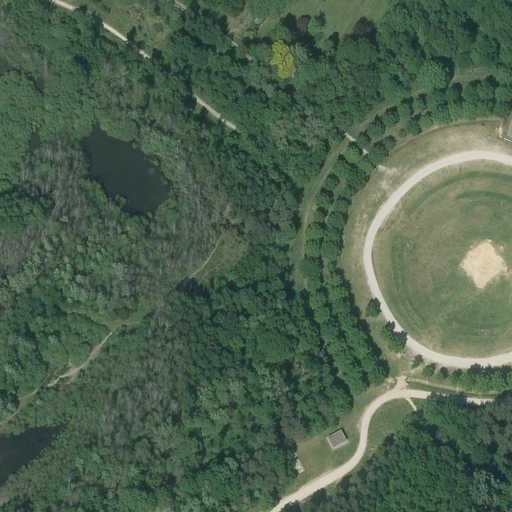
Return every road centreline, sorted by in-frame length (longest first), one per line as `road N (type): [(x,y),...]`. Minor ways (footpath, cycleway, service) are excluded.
road 1 (track): [(497,155),(430,167),(402,186),(385,207),(370,258),(382,311),(418,351),(470,367),(511,360)]
road 2 (track): [(50,0),(117,35),(243,135),(298,135)]
road 3 (track): [(485,405),(403,393),(384,398),(366,416),(355,461),(339,473)]
